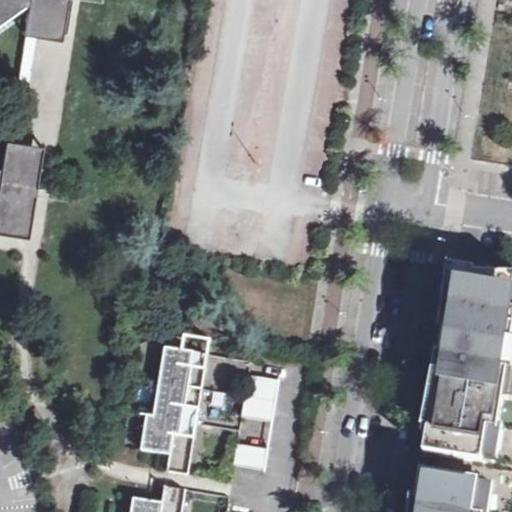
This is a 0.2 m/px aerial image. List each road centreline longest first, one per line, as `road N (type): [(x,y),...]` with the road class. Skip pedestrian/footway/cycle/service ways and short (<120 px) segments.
road 1 (residential): [(385,198),(336,511)]
road 2 (residential): [(382,511),(437,206)]
road 3 (residential): [(437,206),(463,0)]
road 4 (residential): [(417,0),(385,198)]
